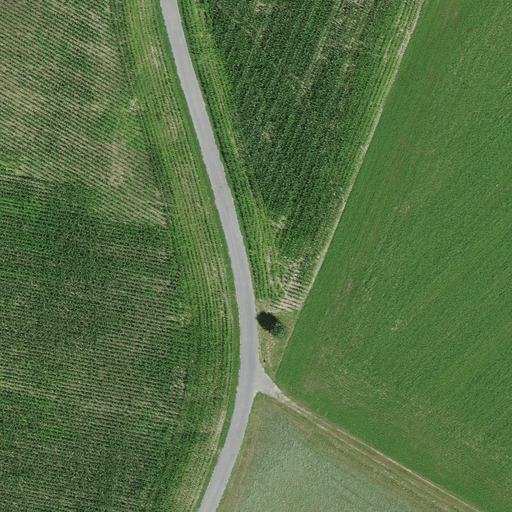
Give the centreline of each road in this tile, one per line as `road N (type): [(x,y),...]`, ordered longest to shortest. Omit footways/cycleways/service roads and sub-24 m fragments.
road 1 (unclassified): [(170,0),(251,325),(240,425),(208,511)]
road 2 (track): [(482,511),(250,375)]
